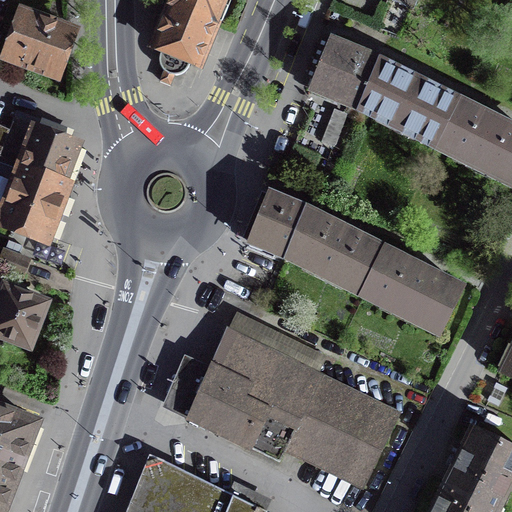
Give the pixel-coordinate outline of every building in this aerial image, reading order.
[(226,0),(172,0),(171,3),(218,22),(226,0)] [(416,0),(392,0),(413,8),(416,0)] [(200,65),(218,22),(171,3),(153,46),(163,50),(160,59),(160,63),(160,66),(162,69),(165,72),(163,76),(172,79),(174,75),(178,75),(183,73),(186,71),(188,68),(191,61),(200,65)] [(74,32),(21,12),(5,57),(57,77),(74,32)] [(381,62),(331,41),(312,88),(358,109),(381,62)] [(459,100),(381,62),(358,109),(437,147),(459,100)] [(437,147),(511,182),(511,125),(459,100),(437,147)] [(323,150),(332,110),(310,106),(301,146),(323,150)] [(0,156),(22,165),(0,221),(47,238),(69,180),(63,178),(70,159),(66,157),(71,143),(12,121),(8,132),(0,153),(0,156)] [(0,153),(8,132),(0,127),(0,153)] [(319,154),(294,144),(284,170),(309,180),(319,154)] [(285,201),(270,194),(250,241),(285,257),(306,210),(285,201)] [(285,257),(363,294),(385,249),(347,231),(306,210),(285,257)] [(425,269),(385,249),(363,294),(441,332),(462,287),(425,269)] [(30,260),(4,250),(0,260),(0,268),(23,277),(30,260)] [(11,290),(5,288),(0,301),(0,345),(3,346),(6,337),(29,346),(45,303),(30,298),(31,295),(12,288),(11,290)] [(360,496),(397,417),(227,337),(210,373),(184,361),(159,414),(186,427),(252,458),(268,424),(295,437),(283,460),(360,496)] [(511,354),(503,373),(511,377),(511,354)] [(0,508),(3,510),(18,469),(36,423),(0,409),(0,508)] [(433,511),(495,511),(507,489),(511,491),(511,488),(511,447),(475,429),(448,483),(433,511)] [(253,511),(148,460),(126,511),(253,511)]
